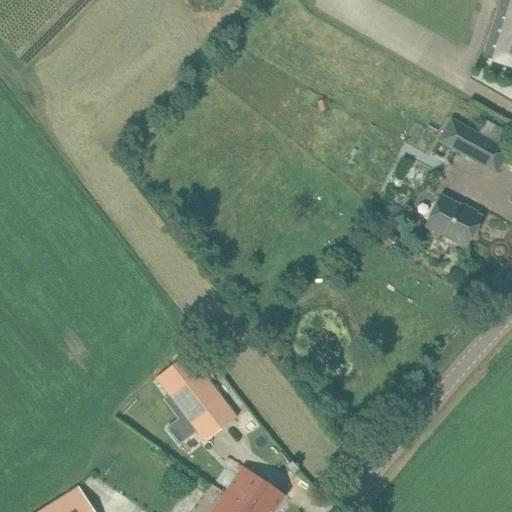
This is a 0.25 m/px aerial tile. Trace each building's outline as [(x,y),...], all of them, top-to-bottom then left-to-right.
[(511,0),(501,0),(482,58),(511,67),(511,0)] [(449,119),(438,140),(497,173),(508,152),(449,119)] [(480,218),(441,198),(427,227),(465,247),(480,218)] [(187,354),(156,378),(204,442),(236,418),(187,354)] [(244,471),(229,493),(253,511),(273,511),(284,498),(244,471)] [(93,511),(78,488),(40,511),(93,511)] [(253,511),(229,493),(217,510),(215,509),(212,511),(253,511)]
